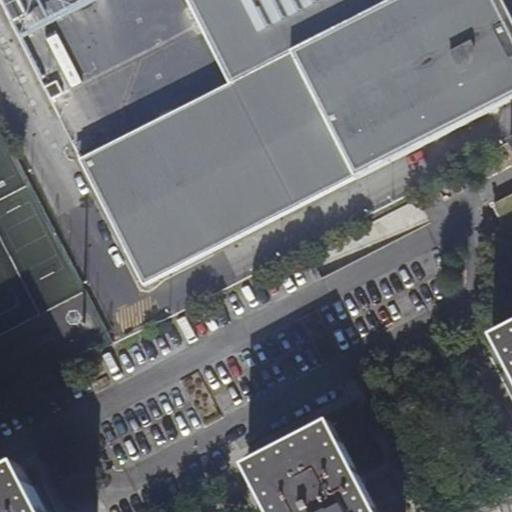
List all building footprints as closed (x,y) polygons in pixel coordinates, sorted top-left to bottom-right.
[(17,0),(0,0),(0,3),(11,24),(26,17),(17,0)] [(511,102),(511,15),(504,0),(186,0),(231,86),(81,162),(145,288),(511,102)] [(50,101),(63,95),(57,83),(44,90),(46,94),(50,101)] [(511,511),(511,143),(511,144),(511,197),(495,206),(511,238),(500,244),(511,267),(511,331),(496,340),(511,371),(511,491),(494,501),(499,511),(511,511)] [(378,511),(332,423),(248,467),(271,511),(378,511)] [(45,511),(23,469),(0,480),(0,511),(45,511)]
